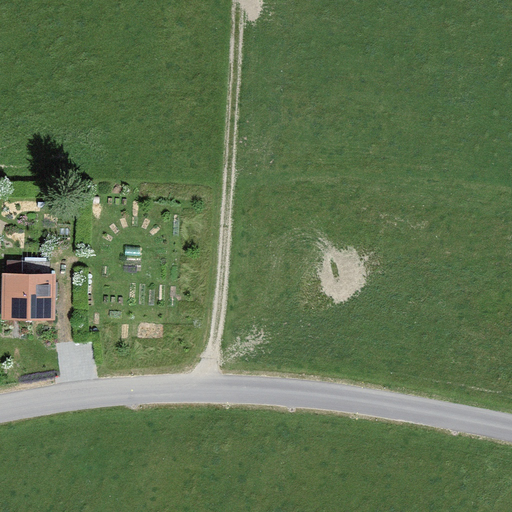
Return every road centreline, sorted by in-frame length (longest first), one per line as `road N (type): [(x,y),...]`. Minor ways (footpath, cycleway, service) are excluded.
road 1 (tertiary): [(511,420),(209,378),(0,405)]
road 2 (track): [(242,0),(230,236),(209,378)]
